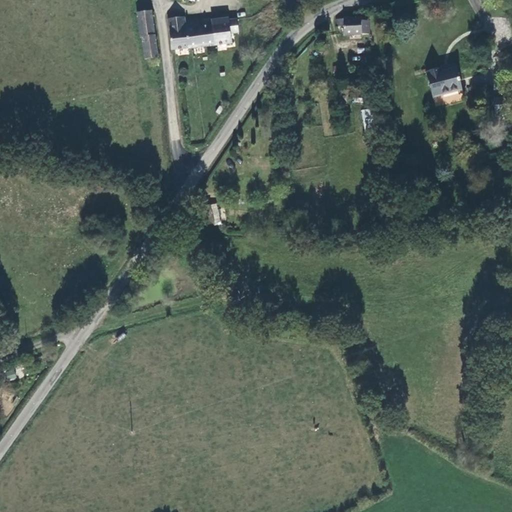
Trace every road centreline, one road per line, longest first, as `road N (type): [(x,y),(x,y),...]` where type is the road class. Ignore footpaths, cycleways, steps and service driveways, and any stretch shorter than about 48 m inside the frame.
road 1 (tertiary): [(196,176),(292,37),(354,0)]
road 2 (unclassified): [(196,176),(179,160),(155,0)]
road 3 (tertiary): [(88,326),(196,176)]
road 4 (tertiary): [(0,451),(88,326)]
